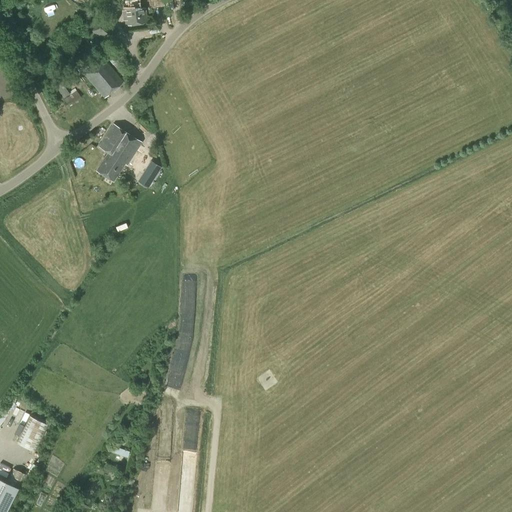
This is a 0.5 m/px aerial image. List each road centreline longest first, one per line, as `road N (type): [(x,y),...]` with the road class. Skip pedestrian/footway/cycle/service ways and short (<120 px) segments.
road 1 (unclassified): [(64,149),(129,99),(189,24),(231,0)]
road 2 (unclassified): [(64,149),(0,20)]
